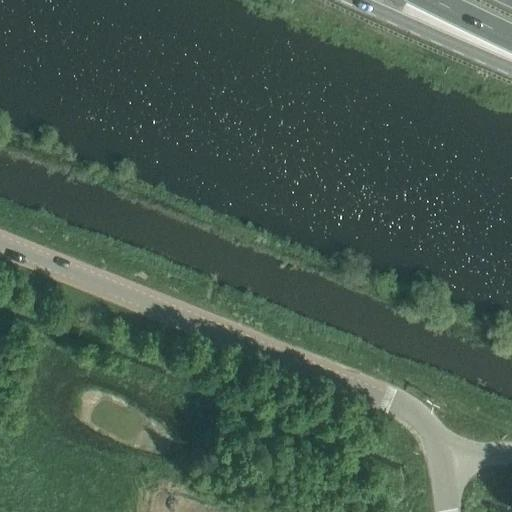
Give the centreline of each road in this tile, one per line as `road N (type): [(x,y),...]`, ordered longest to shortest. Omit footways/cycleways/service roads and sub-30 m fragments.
road 1 (tertiary): [(437,457),(427,425),(399,404),(0,243)]
road 2 (trunk): [(358,0),(511,66)]
